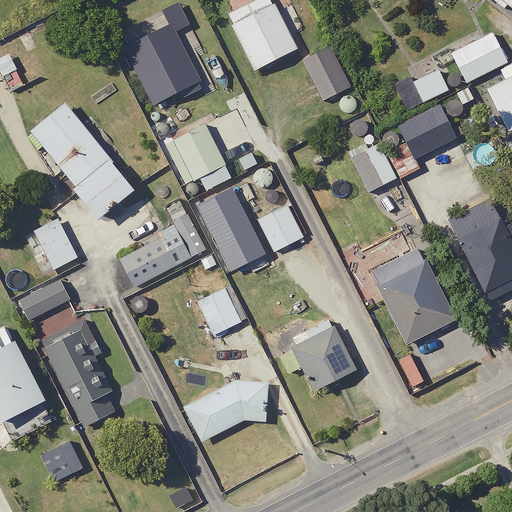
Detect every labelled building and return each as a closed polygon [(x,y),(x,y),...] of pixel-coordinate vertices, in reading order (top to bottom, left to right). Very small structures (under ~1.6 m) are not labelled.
[(296,54),(267,0),(260,0),(225,19),(254,75),(296,54)] [(481,0),(484,0),(504,15),(508,8),(511,11),(511,0),(478,0),(480,2),(481,0)] [(35,49),(29,32),(16,36),(21,54),(35,49)] [(506,65),(492,35),(450,55),(464,85),(506,65)] [(511,131),(511,66),(471,87),(497,139),(511,131)] [(447,93),(438,72),(395,90),(405,111),(447,93)] [(475,104),(467,87),(453,95),(461,111),(475,104)] [(134,194),(65,107),(30,134),(75,190),(72,193),(97,224),(134,194)] [(418,169),(414,162),(454,143),(438,107),(398,126),(406,145),(387,154),(399,178),(418,169)] [(176,136),(190,121),(180,113),(167,127),(176,136)] [(225,166),(203,124),(172,140),(194,183),(225,166)] [(395,181),(371,135),(345,149),(369,195),(395,181)] [(511,229),(506,232),(490,201),(448,222),(488,301),(511,289),(511,229)] [(146,203),(131,210),(142,231),(157,224),(146,203)] [(205,250),(180,204),(166,212),(175,228),(118,259),(134,289),(205,250)] [(302,239),(286,207),(257,221),(273,253),(302,239)] [(76,259),(59,227),(44,235),(40,228),(23,237),(43,276),(76,259)] [(451,320),(416,253),(372,276),(406,343),(451,320)] [(66,302),(57,285),(17,305),(26,323),(66,302)] [(266,422),(264,365),(225,288),(196,303),(214,339),(206,343),(219,368),(226,364),(235,381),(184,410),(201,444),(242,423),(266,422)] [(353,374),(328,321),(288,340),(313,393),(353,374)] [(119,412),(81,334),(46,352),(83,429),(119,412)] [(0,429),(46,405),(15,346),(0,353),(0,429)] [(82,470),(69,442),(39,456),(52,484),(82,470)]
